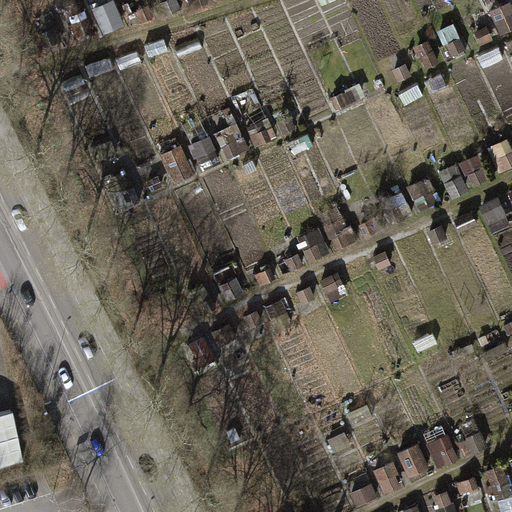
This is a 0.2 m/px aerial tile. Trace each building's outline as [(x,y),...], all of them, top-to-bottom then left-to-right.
[(176,0),(154,0),(161,15),(180,7),(176,0)] [(149,3),(130,11),(135,23),(154,15),(149,3)] [(54,10),(34,18),(46,47),(66,39),(54,10)] [(511,11),(497,18),(504,33),(511,29),(511,11)] [(353,13),(331,22),(335,31),(357,21),(353,13)] [(89,14),(68,23),(76,41),(97,31),(89,14)] [(485,14),(469,21),(478,41),(494,34),(485,14)] [(457,18),(435,28),(446,52),(468,43),(457,18)] [(432,37),(409,48),(419,71),(442,61),(432,37)] [(162,39),(151,43),(155,53),(166,49),(162,39)] [(504,45),(481,55),(485,65),(509,55),(504,45)] [(108,54),(84,62),(88,74),(112,66),(108,54)] [(408,62),(401,65),(405,75),(413,72),(408,62)] [(444,71),(425,79),(430,90),(449,82),(444,71)] [(117,72),(95,80),(100,92),(122,83),(117,72)] [(354,80),(331,91),(340,110),(363,99),(354,80)] [(368,111),(344,122),(350,135),(374,124),(368,111)] [(203,167),(223,158),(204,115),(184,124),(203,167)] [(260,143),(273,137),(264,117),(251,123),(260,143)] [(230,154),(248,147),(235,118),(217,126),(230,154)] [(346,128),(329,136),(333,143),(350,135),(346,128)] [(97,162),(117,153),(110,137),(90,147),(97,162)] [(177,183),(197,174),(180,139),(160,147),(177,183)] [(511,145),(493,154),(501,171),(511,165),(511,145)] [(481,152),(465,159),(475,179),(490,172),(481,152)] [(269,180),(294,169),(290,158),(264,170),(269,180)] [(148,192),(166,184),(158,167),(140,175),(148,192)] [(116,210),(143,198),(130,169),(103,181),(116,210)] [(464,174),(446,183),(452,196),(470,188),(464,174)] [(511,209),(506,196),(485,205),(495,226),(511,218),(511,209)] [(408,201),(388,210),(393,221),(413,212),(408,201)] [(477,210),(457,219),(464,234),(484,225),(477,210)] [(378,214),(359,223),(366,236),(384,228),(378,214)] [(448,218),(427,227),(436,247),(457,237),(448,218)] [(349,224),(333,231),(340,246),(356,239),(349,224)] [(322,226),(300,236),(311,261),(334,251),(322,226)] [(291,242),(275,250),(285,273),(302,266),(291,242)] [(391,245),(374,253),(380,266),(397,258),(391,245)] [(237,260),(219,268),(224,278),(241,270),(237,260)] [(272,262),(253,270),(260,286),(279,277),(272,262)] [(439,266),(416,276),(422,289),(444,278),(439,266)] [(336,273),(323,279),(330,294),(343,288),(336,273)] [(212,275),(188,286),(192,295),(217,284),(212,275)] [(241,278),(224,286),(230,299),(247,292),(241,278)] [(219,290),(201,298),(209,315),(227,307),(219,290)] [(287,296),(267,305),(279,331),(299,322),(287,296)] [(192,306),(171,315),(177,328),(198,319),(192,306)] [(259,310),(242,318),(249,335),(267,327),(259,310)] [(460,311),(438,321),(444,334),(465,324),(460,311)] [(233,323),(215,331),(228,359),(246,352),(233,323)] [(205,336),(187,345),(200,373),(218,365),(205,336)] [(511,347),(507,338),(486,348),(490,358),(511,347)] [(13,408),(0,410),(0,461),(24,457),(13,408)] [(275,409),(251,420),(257,432),(280,422),(275,409)] [(478,417),(455,427),(467,454),(490,444),(478,417)] [(455,443),(437,451),(443,463),(461,455),(455,443)] [(394,459),(374,468),(385,491),(405,482),(394,459)] [(511,483),(504,462),(488,468),(499,495),(511,489),(511,483)] [(478,474),(457,482),(462,494),(483,485),(478,474)] [(371,482),(355,489),(362,505),(378,498),(371,482)] [(449,486),(437,490),(444,511),(453,511),(458,510),(449,486)]
